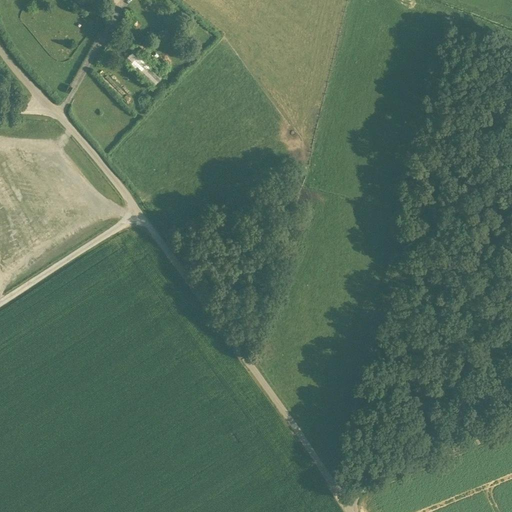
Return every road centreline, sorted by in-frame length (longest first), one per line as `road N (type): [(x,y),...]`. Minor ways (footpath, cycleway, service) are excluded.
road 1 (unclassified): [(0,45),(142,211),(351,511)]
road 2 (track): [(342,496),(511,430)]
road 3 (track): [(142,211),(0,303)]
